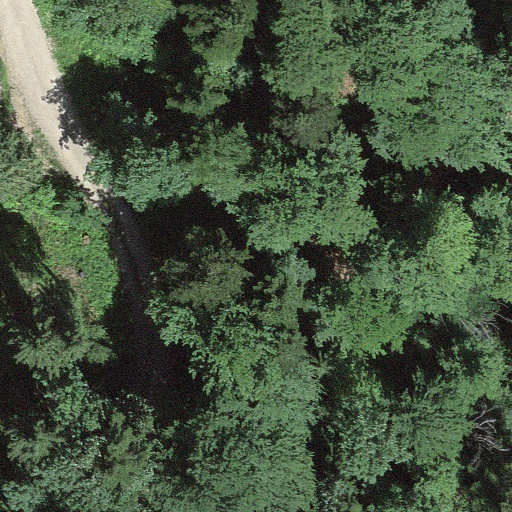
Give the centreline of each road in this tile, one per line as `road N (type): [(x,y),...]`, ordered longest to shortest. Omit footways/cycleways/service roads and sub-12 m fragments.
road 1 (track): [(2,0),(48,137),(121,246),(165,344)]
road 2 (track): [(165,344),(141,424),(91,511)]
